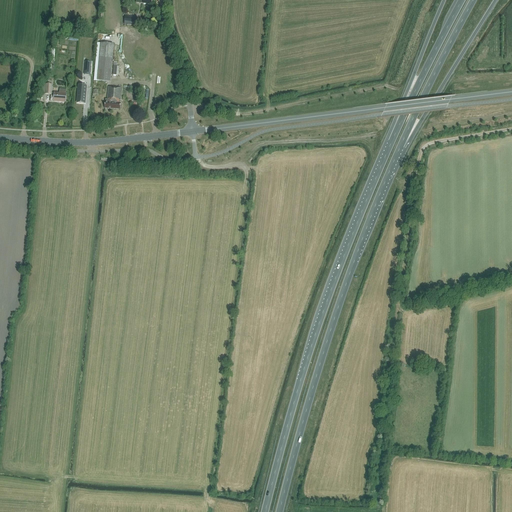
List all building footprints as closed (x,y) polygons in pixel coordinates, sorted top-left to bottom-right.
[(126,17),(125,25),(138,27),(139,18),(126,17)] [(115,45),(99,44),(95,81),(111,83),(115,45)] [(52,84),(40,84),(40,94),(52,95),(52,84)] [(78,99),(77,103),(80,103),(85,103),(86,87),(81,86),(79,86),(78,99)] [(106,100),(106,109),(121,110),(121,104),(121,101),(122,101),(123,89),(110,88),(109,100),(106,100)] [(51,96),(51,100),(54,100),(54,101),(66,102),(66,94),(66,91),(61,90),(60,94),(54,93),(54,96),(51,96)] [(83,124),(84,104),(77,103),(76,114),(73,114),(73,123),(83,124)]
